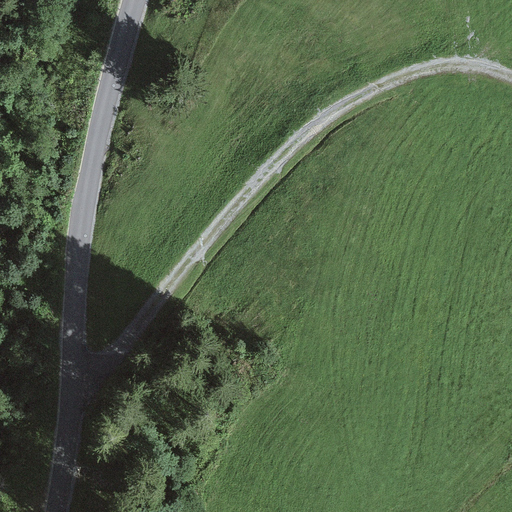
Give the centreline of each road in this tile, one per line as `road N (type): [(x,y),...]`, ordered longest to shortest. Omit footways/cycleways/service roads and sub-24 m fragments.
road 1 (track): [(74,369),(151,321),(316,133),(394,83),(462,65),(511,81)]
road 2 (unclassified): [(55,511),(89,169),(133,0)]
